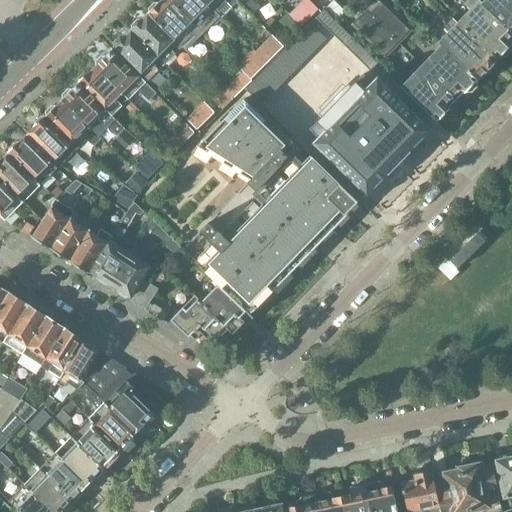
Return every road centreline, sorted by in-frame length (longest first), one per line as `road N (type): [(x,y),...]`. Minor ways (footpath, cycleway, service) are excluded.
road 1 (residential): [(511,125),(243,407)]
road 2 (residential): [(243,407),(0,246)]
road 3 (residential): [(243,407),(306,440),(511,399)]
road 4 (residential): [(243,407),(143,511)]
